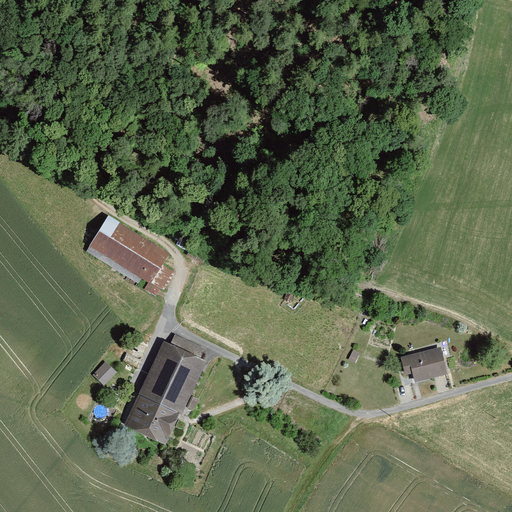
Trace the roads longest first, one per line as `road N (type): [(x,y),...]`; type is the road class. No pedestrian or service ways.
road 1 (unclassified): [(165,325),(363,416),(511,378)]
road 2 (track): [(511,347),(465,320),(380,291),(235,211)]
road 3 (track): [(0,129),(180,254),(165,325)]
road 4 (track): [(0,62),(235,211)]
road 5 (track): [(363,416),(295,490),(288,511)]
